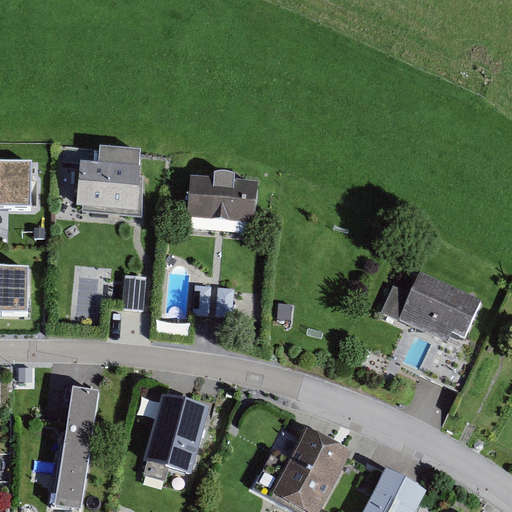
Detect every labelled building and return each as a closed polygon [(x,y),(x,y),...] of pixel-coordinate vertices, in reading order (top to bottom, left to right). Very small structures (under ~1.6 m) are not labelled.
[(140,159),(98,156),(96,172),(80,171),(77,215),(136,220),(140,159)] [(0,210),(30,211),(31,168),(0,167),(0,210)] [(259,191),(191,185),(187,224),(255,230),(259,191)] [(30,273),(0,272),(0,318),(29,320),(30,273)] [(146,277),(125,276),(122,312),(144,313),(146,277)] [(483,305),(419,277),(410,297),(395,290),(383,317),(449,345),(453,336),(467,342),(483,305)] [(233,290),(195,287),(193,316),(231,319),(233,290)] [(293,305),(278,304),(277,322),(291,323),(293,305)] [(81,511),(99,396),(70,392),(51,511),(81,511)] [(207,411),(163,398),(144,462),(187,475),(207,411)] [(319,511),(350,458),(305,432),(269,495),(298,511),(319,511)] [(413,511),(424,493),(385,473),(365,511),(413,511)]
